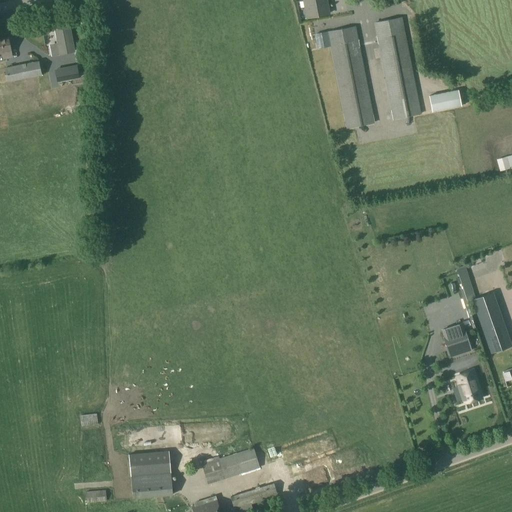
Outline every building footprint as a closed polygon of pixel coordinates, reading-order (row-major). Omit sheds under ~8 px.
[(294,0),(296,10),(302,9),(300,0),(294,0)] [(307,7),(308,17),(328,13),(325,0),(302,0),(304,8),(307,7)] [(393,119),(421,114),(402,17),(374,22),(393,119)] [(375,123),(356,26),(313,34),(316,50),(330,47),(346,129),(375,123)] [(59,43),(52,44),(54,53),(75,49),(71,27),(57,29),(59,43)] [(8,38),(0,39),(0,52),(2,52),(4,58),(12,56),(8,38)] [(78,51),(51,55),(53,65),(80,61),(78,51)] [(36,76),(42,75),(38,61),(5,67),(7,82),(27,78),(36,76)] [(78,64),(57,68),(58,77),(80,73),(78,64)] [(425,89),(429,106),(459,99),(455,83),(425,89)] [(511,138),(503,140),(509,168),(511,167),(511,138)] [(495,164),(506,163),(504,151),(494,152),(495,164)] [(493,292),(474,298),(492,350),(511,344),(493,292)] [(471,350),(464,331),(444,338),(450,357),(471,350)] [(481,371),(464,377),(473,404),(490,398),(481,371)] [(98,424),(97,413),(81,415),(82,426),(98,424)] [(253,447),(201,464),(208,484),(260,467),(253,447)] [(169,451),(129,455),(133,499),(172,495),(169,451)] [(272,478),(229,492),(234,509),(277,496),(272,478)] [(105,490),(86,491),(87,502),(107,501),(105,490)] [(179,492),(173,503),(188,511),(195,501),(179,492)] [(220,511),(217,499),(192,506),(193,511),(220,511)]
